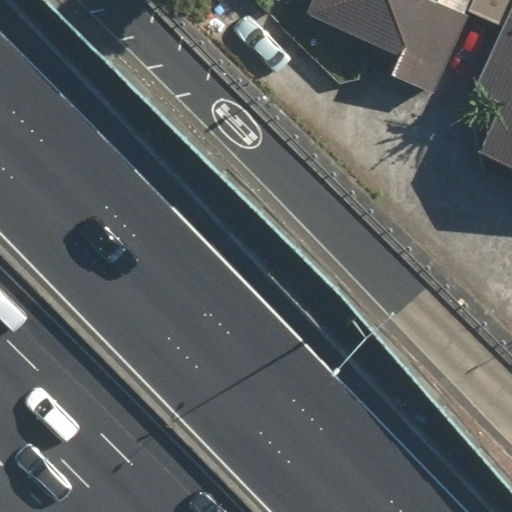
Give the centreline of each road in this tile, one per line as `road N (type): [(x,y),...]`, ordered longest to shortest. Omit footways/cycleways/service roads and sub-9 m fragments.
road 1 (motorway): [(108,0),(511,406)]
road 2 (motorway): [(0,165),(334,511)]
road 3 (motorway): [(175,511),(0,335)]
